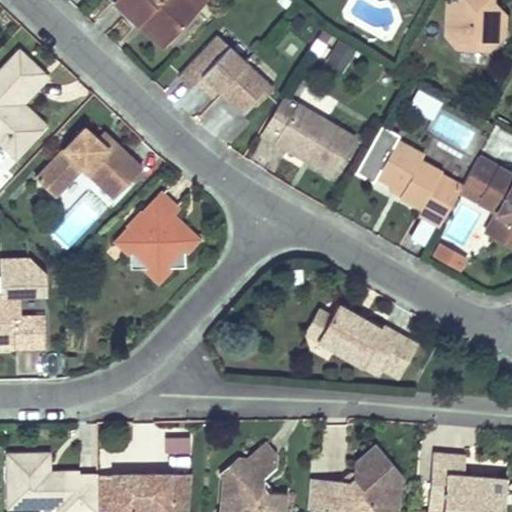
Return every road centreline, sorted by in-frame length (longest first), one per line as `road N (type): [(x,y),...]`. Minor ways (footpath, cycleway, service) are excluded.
road 1 (residential): [(91,391),(511,416)]
road 2 (residential): [(28,0),(186,148),(280,213)]
road 3 (residential): [(280,213),(511,342)]
road 4 (residential): [(91,391),(160,348),(280,213)]
